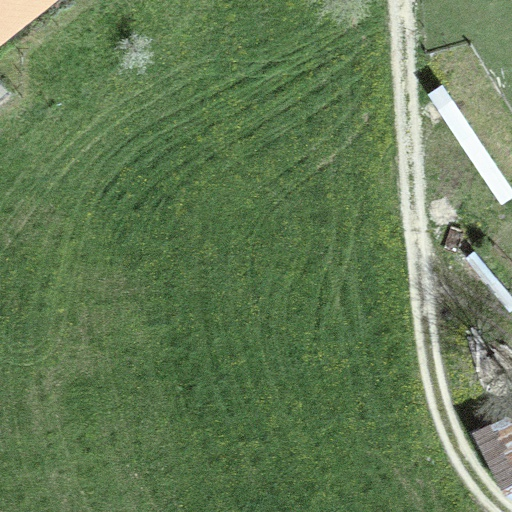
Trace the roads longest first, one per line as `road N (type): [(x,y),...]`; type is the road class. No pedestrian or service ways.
road 1 (track): [(401,0),(429,361),(456,445),(504,511)]
road 2 (track): [(511,234),(413,108)]
